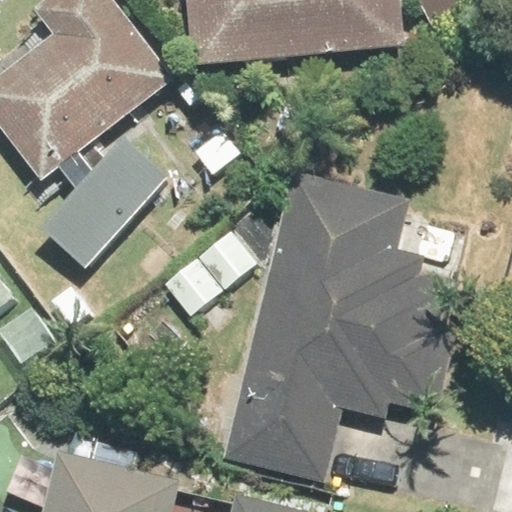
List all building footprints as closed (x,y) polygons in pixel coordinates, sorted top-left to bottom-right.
[(75,39),(0,98),(0,104),(63,184),(195,80),(131,0),(71,0),(55,13),(75,39)] [(198,0),(206,75),(414,52),(408,0),(198,0)] [(146,152),(68,235),(104,269),(182,185),(146,152)] [(317,178),(254,452),(328,469),(342,403),(400,416),(402,405),(458,417),(487,286),(442,276),(446,257),(409,248),(419,201),(317,178)] [(0,265),(0,321),(27,300),(0,265)] [(291,511),(246,501),(243,511),(187,511),(193,488),(70,459),(57,511),(291,511)]
